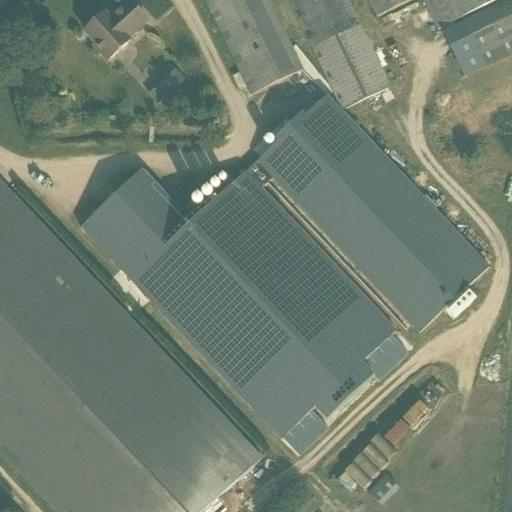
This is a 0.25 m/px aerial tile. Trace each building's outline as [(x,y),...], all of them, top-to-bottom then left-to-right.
[(269,0),(204,0),(241,74),(248,89),(252,97),(305,72),(269,0)] [(423,0),(438,31),(503,0),(289,0),(344,112),(390,90),(346,0),(368,0),(377,19),(414,0),(423,0)] [(148,22),(129,1),(110,19),(105,14),(85,33),(97,45),(94,47),(108,62),(130,42),(128,40),(148,22)] [(511,57),(511,3),(443,38),(464,81),(511,57)] [(175,71),(166,80),(176,90),(185,82),(175,71)] [(327,100),(256,167),(269,181),(415,336),(429,323),(433,327),(441,320),(448,328),(473,304),(466,297),(477,287),(472,282),(486,269),(327,100)] [(397,332),(248,174),(193,225),(144,173),(83,230),(282,441),(316,409),(332,426),(380,381),(364,364),(397,332)] [(262,460),(0,182),(0,453),(55,511),(226,511),(217,502),(262,460)]
